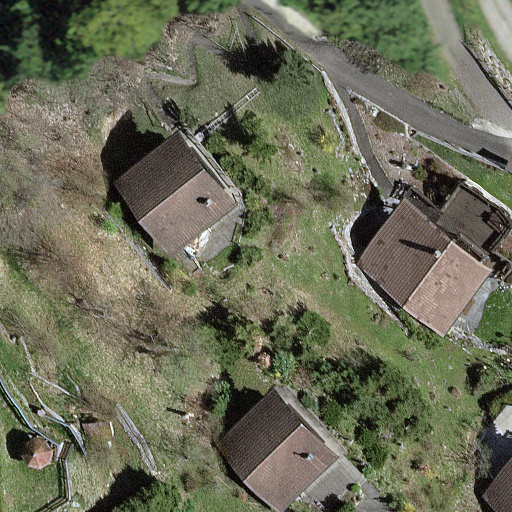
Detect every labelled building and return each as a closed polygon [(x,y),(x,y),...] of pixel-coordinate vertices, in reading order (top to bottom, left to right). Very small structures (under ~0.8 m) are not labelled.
[(185,125),(117,179),(176,254),(244,200),(185,125)] [(412,193),(357,263),(447,335),(503,264),(412,193)] [(282,381),(216,441),(281,511),(282,511),(348,452),(282,381)] [(46,441),(35,438),(26,443),(22,455),(28,467),(40,469),(51,463),(53,451),(46,441)] [(511,511),(511,457),(483,492),(506,511),(511,511)]
